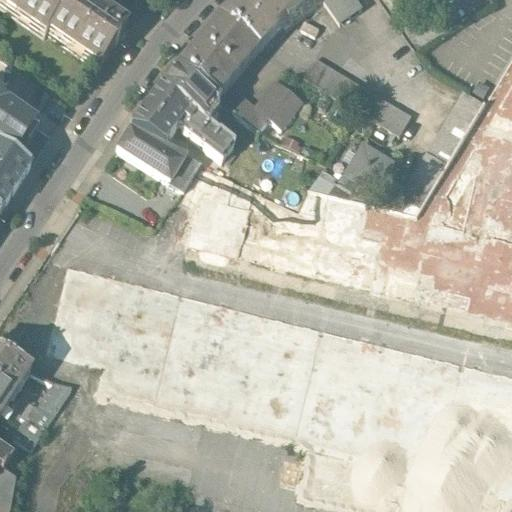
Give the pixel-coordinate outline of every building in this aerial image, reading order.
[(0,0),(0,15),(42,45),(46,40),(72,1),(70,0),(0,0)] [(82,0),(73,0),(72,1),(46,40),(89,69),(98,76),(129,32),(82,0)] [(301,16),(288,0),(242,0),(216,24),(258,59),(301,16)] [(355,0),(288,0),(301,16),(305,22),(326,6),(341,27),(364,11),(355,0)] [(258,59),(216,24),(176,70),(219,105),(258,59)] [(411,120),(314,61),(302,82),(399,140),(411,120)] [(219,105),(176,70),(157,96),(208,133),(217,122),(215,110),(219,105)] [(243,103),(232,117),(258,138),(267,126),(279,135),(301,107),(273,84),(253,110),(243,103)] [(208,133),(157,96),(128,122),(173,144),(181,137),(227,168),(237,153),(208,133)] [(0,218),(48,147),(0,115),(0,218)] [(173,144),(128,122),(108,162),(199,207),(192,220),(223,235),(249,181),(205,159),(173,144)] [(375,193),(391,162),(356,143),(340,175),(375,193)] [(511,377),(49,276),(31,358),(86,371),(80,399),(293,445),(288,466),(296,467),(287,508),(307,511),(509,511),(511,502),(511,377)] [(0,418),(26,380),(0,367),(0,418)] [(31,411),(10,444),(29,457),(70,394),(51,388),(35,413),(31,411)] [(0,477),(8,466),(0,459),(0,477)] [(0,511),(7,511),(12,490),(0,483),(0,511)]
